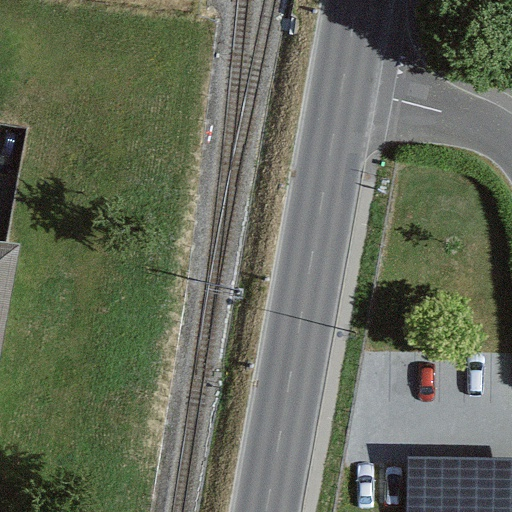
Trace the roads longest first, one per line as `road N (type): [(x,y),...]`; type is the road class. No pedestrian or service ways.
road 1 (primary): [(343,89),(265,511)]
road 2 (residential): [(511,140),(470,118),(343,89)]
